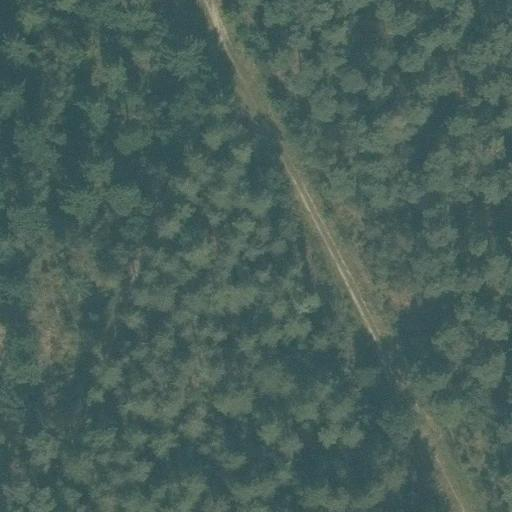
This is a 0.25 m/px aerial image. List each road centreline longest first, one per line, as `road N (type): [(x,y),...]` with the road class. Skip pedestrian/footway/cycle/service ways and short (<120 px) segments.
road 1 (track): [(472,511),(232,35)]
road 2 (track): [(39,511),(232,35)]
